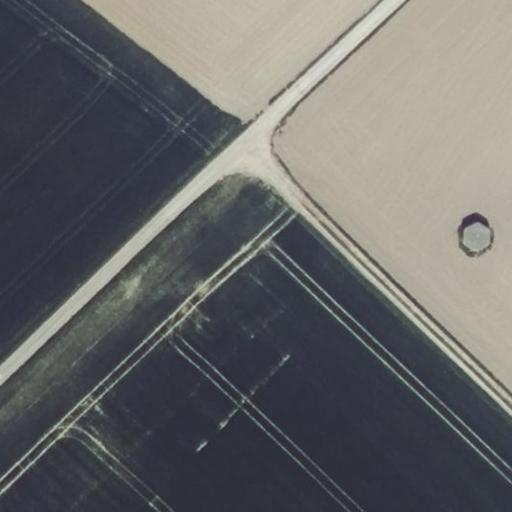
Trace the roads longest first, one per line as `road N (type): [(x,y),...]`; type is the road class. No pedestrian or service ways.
road 1 (track): [(0,395),(411,0)]
road 2 (track): [(248,154),(511,408)]
